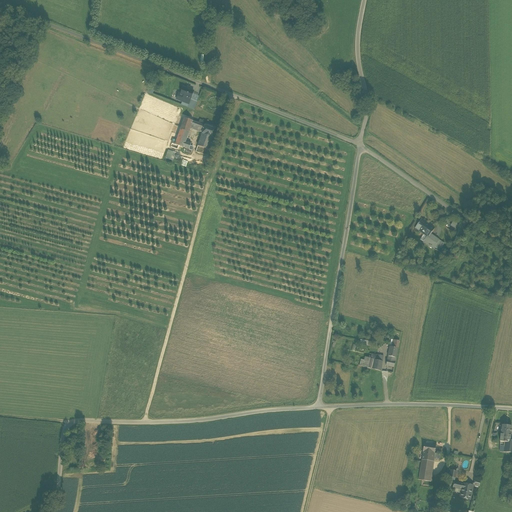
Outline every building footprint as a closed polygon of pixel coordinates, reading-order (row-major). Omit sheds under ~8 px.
[(190,99),(193,91),(190,90),(190,88),(188,87),(187,89),(183,87),(180,95),(179,94),(176,100),(182,102),(182,101),(188,104),(189,104),(190,99)] [(184,118),(175,145),(178,146),(184,148),(186,142),(186,140),(190,129),(193,121),(184,118)] [(205,125),(193,121),(190,129),(202,133),(205,125)] [(202,134),(213,138),(216,129),(205,125),(202,133),(202,134)] [(197,146),(209,150),(213,138),(202,134),(197,146)] [(173,161),(177,149),(170,147),(166,158),(173,161)] [(415,228),(420,232),(427,223),(422,219),(419,223),(418,223),(417,223),(417,224),(417,225),(415,228)] [(460,223),(454,219),(450,225),(456,229),(460,223)] [(427,236),(428,237),(430,234),(434,228),(427,223),(420,232),(427,236)] [(432,248),(434,249),(435,248),(439,240),(434,237),(432,240),(428,237),(427,236),(424,242),(428,244),(428,246),(432,248)] [(388,356),(396,358),(398,348),(393,347),(390,347),(388,356)] [(371,369),(372,360),(371,360),(371,358),(361,356),(359,366),(371,369)] [(371,369),(381,372),(383,362),(372,360),(371,369)] [(501,425),(500,434),(510,435),(511,426),(501,425)] [(510,441),(510,435),(500,434),(499,442),(500,442),(504,442),(510,443),(510,441)] [(511,440),(510,441),(510,443),(504,442),(504,443),(500,443),(499,452),(511,453),(511,440)] [(423,452),(434,453),(435,453),(436,445),(424,443),(423,452)] [(434,458),(434,453),(423,452),(422,459),(434,461),(434,458)] [(419,474),(431,476),(434,461),(422,459),(419,474)] [(460,497),(470,500),(473,486),(463,484),(462,484),(454,482),(453,487),(461,489),(460,497)]
